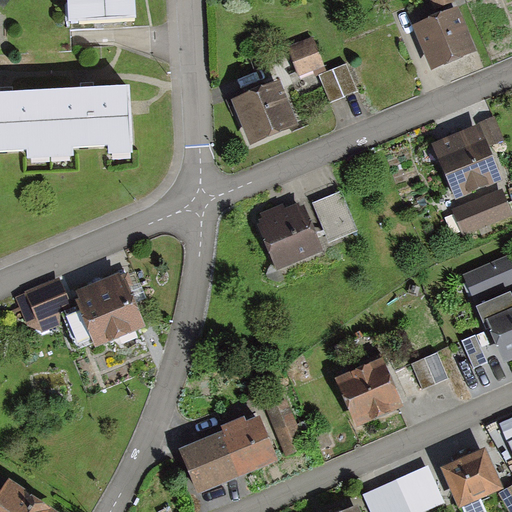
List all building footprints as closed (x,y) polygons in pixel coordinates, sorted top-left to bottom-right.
[(65,0),(67,16),(134,13),(133,0),(65,0)] [(425,69),(473,51),(457,8),(409,25),(425,69)] [(311,41),(287,52),(297,74),(321,64),(311,41)] [(326,103),(355,92),(346,67),(317,77),(326,103)] [(246,141),(291,125),(275,82),(230,98),(246,141)] [(128,91),(0,96),(0,147),(27,146),(28,154),(73,152),(73,143),(107,142),(107,153),(131,152),(128,91)] [(434,144),(454,195),(501,177),(481,126),(434,144)] [(329,241),(352,231),(337,193),(314,202),(329,241)] [(453,211),(461,232),(506,215),(498,193),(453,211)] [(271,263),(317,245),(300,202),(254,220),(271,263)] [(483,268),(490,286),(511,277),(511,268),(508,259),(483,268)] [(75,291),(94,342),(143,324),(124,273),(75,291)] [(32,328),(68,314),(57,284),(20,298),(32,328)] [(481,305),(504,359),(511,355),(511,294),(511,292),(481,305)] [(476,334),(463,340),(474,366),(488,360),(476,334)] [(437,351),(414,361),(425,387),(448,377),(437,351)] [(341,376),(358,419),(400,403),(383,360),(341,376)] [(179,448),(196,490),(276,458),(258,416),(243,422),(240,417),(220,425),(222,431),(179,448)] [(485,455),(444,474),(460,510),(501,491),(485,455)] [(427,470),(366,497),(372,511),(422,511),(442,503),(427,470)] [(0,492),(0,511),(54,511),(55,511),(8,480),(0,492)] [(511,511),(511,488),(501,495),(510,511),(511,511)]
